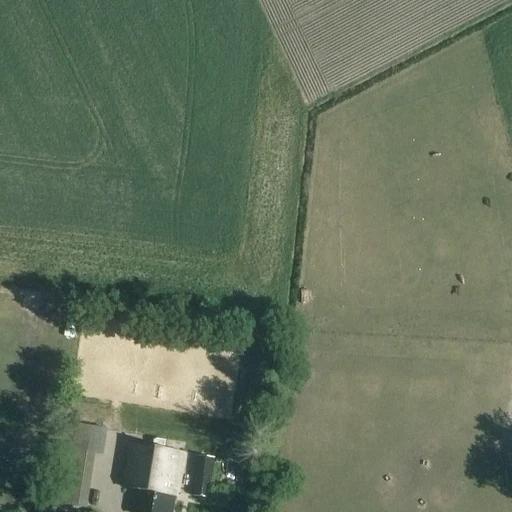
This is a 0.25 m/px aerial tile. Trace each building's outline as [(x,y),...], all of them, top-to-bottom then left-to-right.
[(220,369),(220,352),(200,352),(199,368),(220,369)] [(158,418),(157,431),(183,434),(185,422),(158,418)] [(70,424),(67,450),(89,453),(93,428),(70,424)] [(177,496),(183,453),(131,444),(124,487),(140,490),(136,511),(170,511),(173,495),(177,496)] [(210,499),(215,459),(200,457),(195,497),(210,499)] [(61,488),(59,506),(88,510),(90,492),(61,488)]
